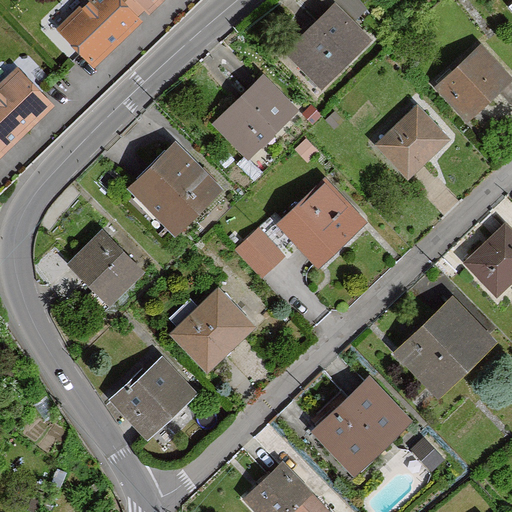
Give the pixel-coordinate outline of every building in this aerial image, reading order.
[(120,0),(93,0),(63,28),(94,61),(139,20),(136,16),(120,0)] [(141,0),(120,0),(136,16),(147,5),(141,0)] [(364,6),(358,0),(326,0),(334,8),(336,6),(349,19),(364,6)] [(349,19),(336,6),(334,8),(291,50),(322,82),(367,37),(349,19)] [(510,78),(481,47),(440,85),(465,111),(494,85),(498,89),(504,83),(510,78)] [(0,152),(50,104),(19,72),(0,89),(0,152)] [(292,109),(261,79),(220,121),(251,151),(292,109)] [(446,141),(416,111),(381,145),(411,175),(417,169),(446,141)] [(307,140),(301,146),(310,156),(317,150),(307,140)] [(217,186),(178,146),(137,186),(176,226),(217,186)] [(359,219),(325,184),(286,221),(320,256),(359,219)] [(484,257),(473,267),(498,294),(511,280),(511,234),(504,227),(499,231),(478,251),(484,257)] [(285,255),(262,229),(239,250),(262,276),(274,265),(285,255)] [(136,270),(102,235),(75,262),(82,269),(108,297),(136,270)] [(248,326),(218,295),(177,335),(210,369),(217,362),(224,355),(222,353),(248,326)] [(443,307),(401,348),(438,386),(489,337),(452,299),(443,307)] [(191,393),(164,365),(149,379),(145,375),(142,378),(144,379),(137,386),(133,383),(117,398),(139,422),(150,433),(191,393)] [(402,420),(366,383),(359,390),(320,428),(353,461),(369,446),(372,449),(402,420)] [(424,437),(413,446),(432,467),(442,457),(424,437)] [(278,470),(251,498),(264,511),(289,511),(294,507),(299,511),(320,511),(326,507),(283,465),(278,470)]
